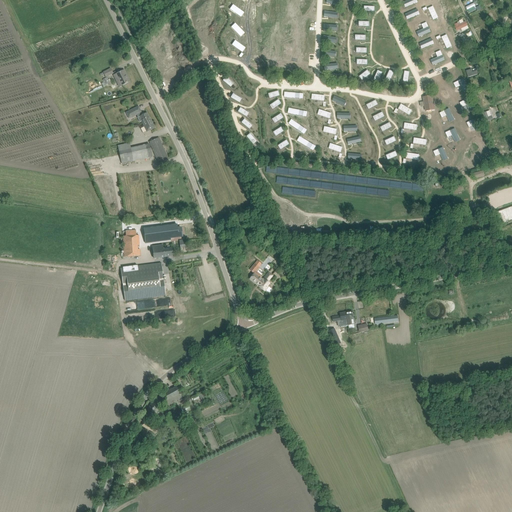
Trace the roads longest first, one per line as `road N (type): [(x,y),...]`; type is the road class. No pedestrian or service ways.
road 1 (unclassified): [(243,326),(176,143),(105,0)]
road 2 (unclassified): [(243,326),(314,300),(511,262)]
road 3 (unclassified): [(100,511),(145,392),(243,326)]
road 4 (track): [(247,154),(190,18),(196,0)]
